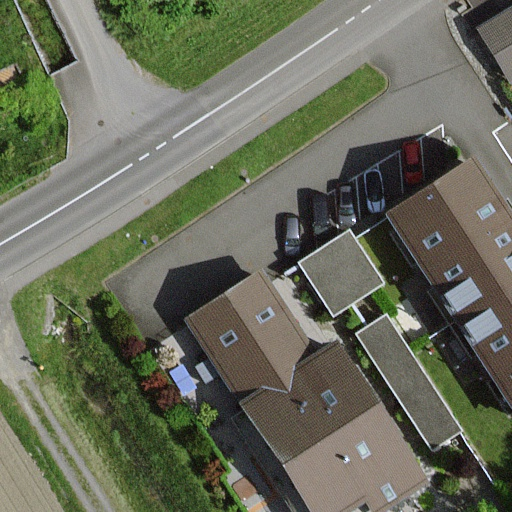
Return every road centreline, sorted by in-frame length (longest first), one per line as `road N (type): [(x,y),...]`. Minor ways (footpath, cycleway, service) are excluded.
road 1 (tertiary): [(381,0),(0,245)]
road 2 (track): [(102,511),(0,343)]
road 3 (unknown): [(125,169),(38,0)]
